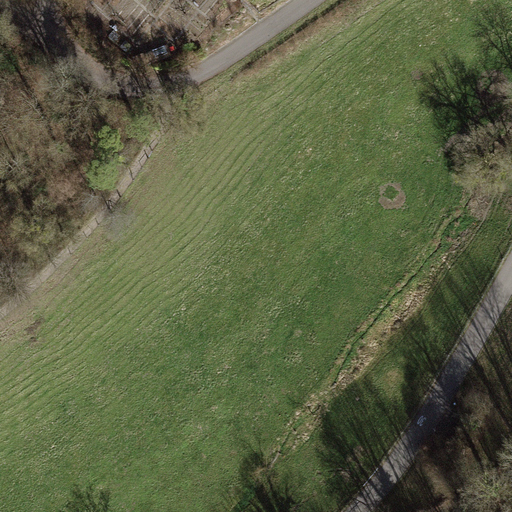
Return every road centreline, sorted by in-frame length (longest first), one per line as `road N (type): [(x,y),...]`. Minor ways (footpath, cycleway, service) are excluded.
road 1 (residential): [(306,0),(176,90),(129,90),(83,71),(36,35),(57,0)]
road 2 (residential): [(352,511),(439,401),(511,274)]
